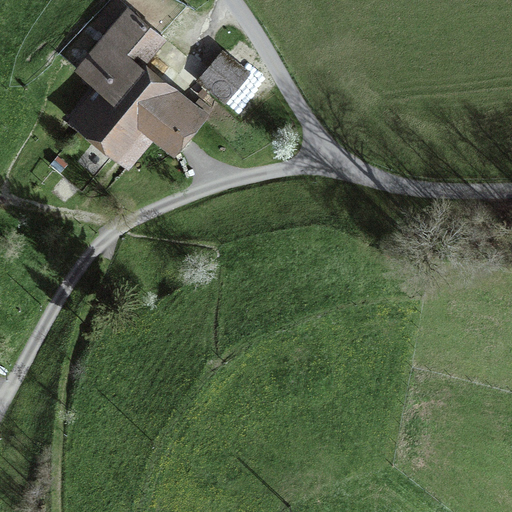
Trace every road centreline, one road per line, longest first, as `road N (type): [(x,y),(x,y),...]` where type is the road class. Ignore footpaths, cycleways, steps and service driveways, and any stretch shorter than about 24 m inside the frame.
road 1 (unclassified): [(230,0),(329,154),(397,184),(511,193)]
road 2 (track): [(113,231),(67,371),(57,511)]
